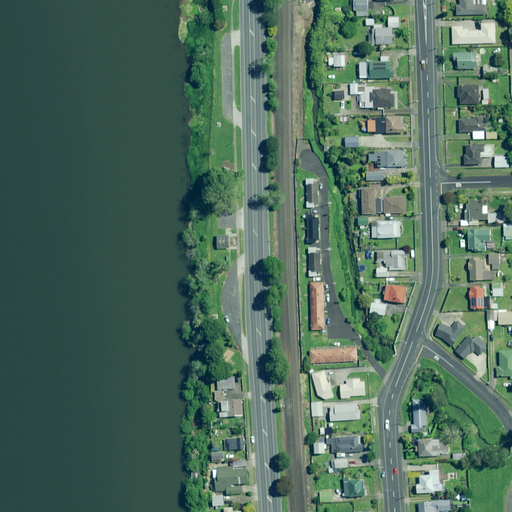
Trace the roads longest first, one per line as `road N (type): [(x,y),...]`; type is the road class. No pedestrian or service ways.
road 1 (secondary): [(270,511),(250,208),(251,0)]
road 2 (residential): [(424,0),(430,183)]
road 3 (residential): [(412,341),(389,412),(394,511)]
road 4 (residential): [(430,183),(432,276),(412,341)]
road 5 (residential): [(511,426),(444,360),(412,341)]
